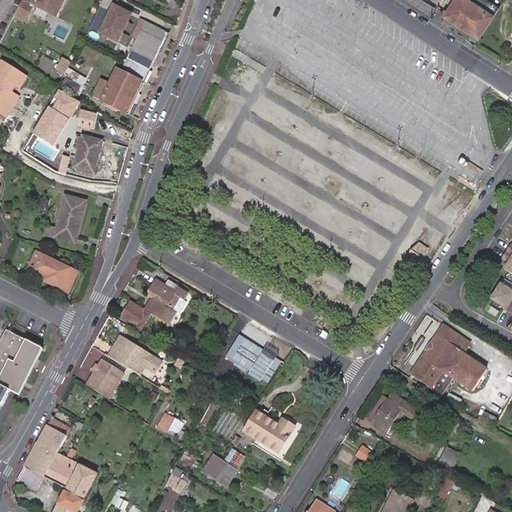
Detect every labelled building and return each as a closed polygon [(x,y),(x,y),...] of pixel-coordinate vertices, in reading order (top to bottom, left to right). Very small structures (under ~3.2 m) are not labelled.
[(31,0),(25,0),(20,12),(31,17),(35,7),(59,19),(66,0),(37,0),(37,2),(31,0)] [(478,38),(492,18),(484,12),(466,0),(454,0),(444,15),(478,38)] [(484,12),(492,18),(497,10),(490,5),(484,12)] [(133,19),(115,10),(108,24),(100,20),(93,35),(119,47),(133,19)] [(140,44),(130,63),(152,74),(170,37),(143,23),(135,41),(140,44)] [(87,76),(70,69),(73,61),(64,57),(58,71),(68,75),(64,86),(80,93),(87,76)] [(3,63),(0,66),(0,112),(6,117),(18,99),(9,94),(15,84),(21,75),(3,63)] [(152,74),(130,63),(124,77),(125,77),(145,87),(152,74)] [(125,77),(124,77),(119,74),(112,88),(105,103),(110,107),(125,77)] [(27,79),(21,75),(15,84),(21,88),(27,79)] [(130,119),(145,87),(125,77),(110,107),(105,103),(104,106),(130,119)] [(105,103),(112,88),(104,84),(101,90),(102,91),(97,102),(104,105),(105,103)] [(55,144),(82,101),(63,89),(36,132),(55,144)] [(94,131),(98,119),(78,113),(75,122),(80,123),(79,126),(94,131)] [(93,174),(102,142),(83,136),(74,168),(93,174)] [(50,241),(72,247),(75,239),(78,240),(88,208),(68,202),(58,233),(53,231),(50,241)] [(50,241),(53,231),(48,230),(45,239),(50,241)] [(419,270),(434,251),(421,241),(406,260),(419,270)] [(511,247),(510,246),(501,259),(507,262),(505,266),(504,268),(503,269),(506,271),(511,274),(511,247)] [(34,272),(42,256),(37,254),(28,269),(34,272)] [(43,282),(59,291),(67,295),(77,275),(69,271),(42,256),(34,272),(45,278),(43,282)] [(174,313),(181,300),(180,299),(184,292),(167,282),(165,286),(153,279),(143,294),(149,298),(142,310),(127,302),(117,319),(137,331),(148,314),(166,324),(173,312),(174,313)] [(511,291),(499,283),(489,298),(506,309),(505,310),(511,313),(511,291)] [(184,301),(181,300),(174,313),(177,314),(184,301)] [(423,384),(441,394),(452,379),(471,392),(487,369),(463,353),(470,343),(442,324),(409,374),(423,384)] [(372,335),(378,338),(381,332),(376,329),(372,335)] [(9,392),(34,346),(6,331),(0,341),(0,387),(7,392),(9,392)] [(139,377),(144,369),(149,372),(156,361),(113,336),(102,355),(139,377)] [(272,363),(261,356),(262,353),(237,339),(225,361),(249,375),(247,378),(260,385),(262,383),(268,386),(278,367),(281,369),(283,365),(274,360),(272,363)] [(9,392),(13,395),(20,381),(38,348),(34,346),(9,392)] [(274,360),(277,356),(265,349),(262,353),(261,356),(272,363),(274,360)] [(97,394),(111,370),(96,360),(92,366),(94,368),(94,369),(85,382),(83,380),(81,385),(97,394)] [(94,368),(92,366),(90,365),(85,372),(88,374),(83,380),(85,382),(94,369),(94,368)] [(97,394),(102,397),(117,374),(111,370),(97,394)] [(438,399),(441,394),(423,384),(427,386),(431,389),(429,392),(438,399)] [(80,386),(96,396),(97,394),(81,385),(80,386)] [(152,394),(146,391),(142,398),(148,401),(152,394)] [(383,402),(371,424),(387,433),(399,411),(411,418),(416,409),(392,394),(387,401),(386,404),(383,402)] [(225,398),(219,395),(214,401),(220,405),(225,398)] [(366,421),(371,424),(383,402),(379,400),(366,421)] [(215,407),(209,404),(197,424),(203,427),(209,417),(213,410),(215,407)] [(165,406),(162,411),(168,414),(171,409),(165,406)] [(255,414),(263,419),(266,414),(258,409),(255,414)] [(168,414),(162,411),(161,410),(149,431),(155,435),(158,431),(169,438),(177,424),(166,417),(168,414)] [(218,413),(213,410),(209,417),(214,419),(218,413)] [(276,427),(263,419),(255,414),(242,434),(276,454),(292,429),(279,421),(276,427)] [(43,428),(34,444),(54,453),(61,436),(65,429),(47,420),(43,428)] [(229,444),(234,446),(237,441),(233,438),(229,444)] [(34,444),(20,470),(22,471),(41,479),(42,479),(49,464),(52,457),(54,453),(34,444)] [(362,445),(357,456),(371,462),(375,451),(362,445)] [(447,446),(437,462),(452,471),(462,454),(447,446)] [(218,462),(231,470),(239,458),(225,450),(218,462)] [(193,460),(181,453),(176,462),(193,470),(195,466),(192,463),(193,460)] [(60,460),(52,457),(49,464),(56,468),(60,460)] [(218,462),(213,459),(212,462),(204,475),(221,486),(231,470),(218,462)] [(51,511),(74,511),(92,474),(60,460),(56,468),(49,464),(42,479),(62,488),(51,511)] [(179,492),(185,483),(193,487),(197,482),(185,474),(184,476),(180,473),(181,472),(174,468),(170,474),(175,477),(169,487),(179,492)] [(41,479),(22,471),(14,485),(33,494),(41,479)] [(411,498),(428,508),(436,493),(439,489),(421,479),(411,498)] [(400,511),(402,509),(405,511),(411,498),(391,488),(377,511),(400,511)] [(329,511),(330,511),(314,501),(307,511),(306,511),(305,511),(304,511),(329,511)]
